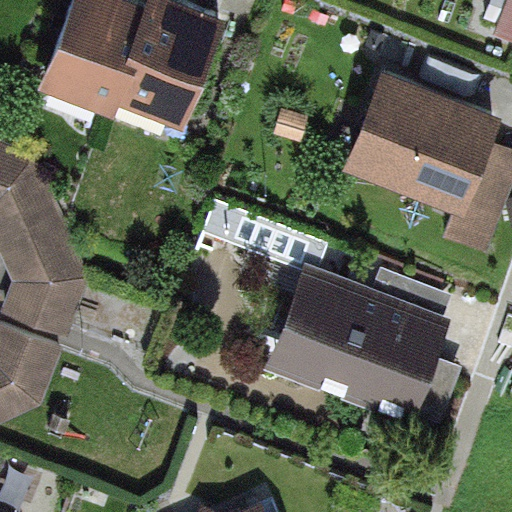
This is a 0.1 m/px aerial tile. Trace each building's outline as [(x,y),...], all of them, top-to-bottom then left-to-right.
[(156,0),(156,3),(149,0),(77,0),(44,84),(117,114),(129,97),(193,123),(237,15),(199,0),(156,0)] [(381,68),(339,164),(451,212),(442,232),(488,252),(511,195),(511,150),(493,143),(503,121),(381,68)] [(0,246),(13,272),(0,301),(0,303),(67,333),(91,279),(34,160),(0,146),(0,246)] [(439,310),(290,257),(253,361),(402,414),(439,310)] [(0,419),(43,400),(64,345),(0,320),(0,419)] [(0,511),(19,511),(20,510),(0,502),(0,511)]
